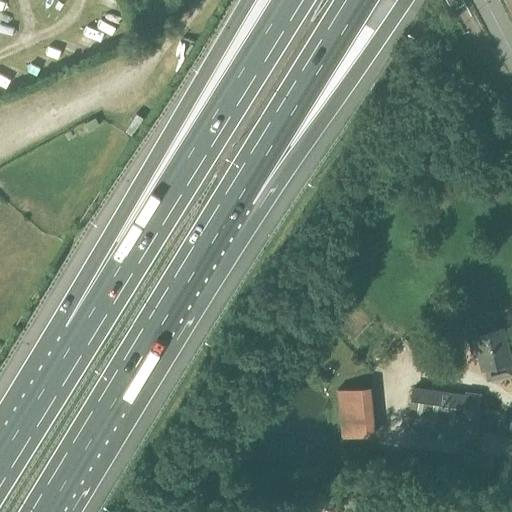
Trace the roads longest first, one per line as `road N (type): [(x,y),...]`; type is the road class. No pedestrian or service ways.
road 1 (motorway): [(295,0),(88,334)]
road 2 (motorway): [(249,0),(133,199),(88,334)]
road 3 (motorway): [(41,511),(234,194)]
road 4 (motorway): [(234,194),(366,62),(405,0)]
road 5 (motorway): [(234,194),(355,0)]
road 6 (motorway): [(88,334),(0,475)]
